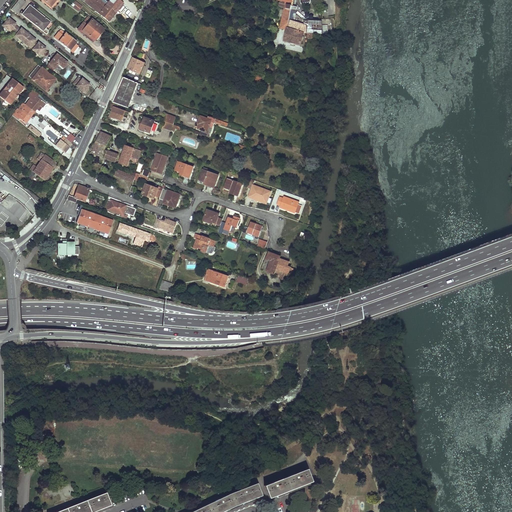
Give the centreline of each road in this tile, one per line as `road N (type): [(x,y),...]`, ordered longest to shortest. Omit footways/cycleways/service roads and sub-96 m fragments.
road 1 (motorway): [(7,335),(200,342),(286,331)]
road 2 (motorway): [(511,242),(352,301),(252,320)]
road 3 (motorway): [(252,320),(0,311)]
road 4 (motorway): [(252,320),(10,269)]
road 5 (motorway): [(46,320),(286,331)]
road 6 (motorway): [(286,331),(511,257)]
road 7 (secondary): [(150,0),(71,172)]
road 8 (residential): [(201,197),(184,216),(171,214),(71,172)]
